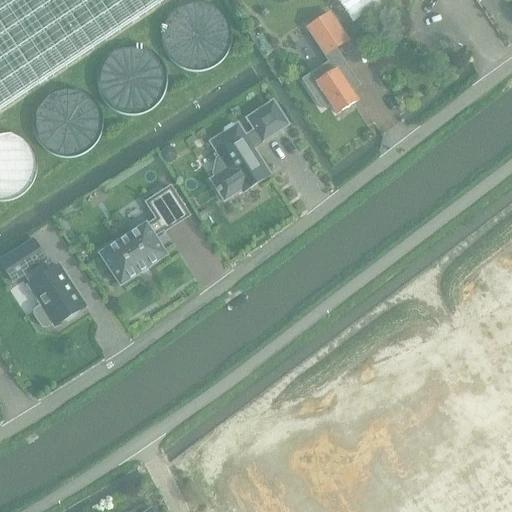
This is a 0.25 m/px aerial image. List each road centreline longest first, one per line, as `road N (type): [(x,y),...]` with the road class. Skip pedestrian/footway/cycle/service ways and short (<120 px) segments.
road 1 (unclassified): [(0,434),(111,364),(511,63)]
road 2 (unclassified): [(511,165),(135,446),(28,511)]
